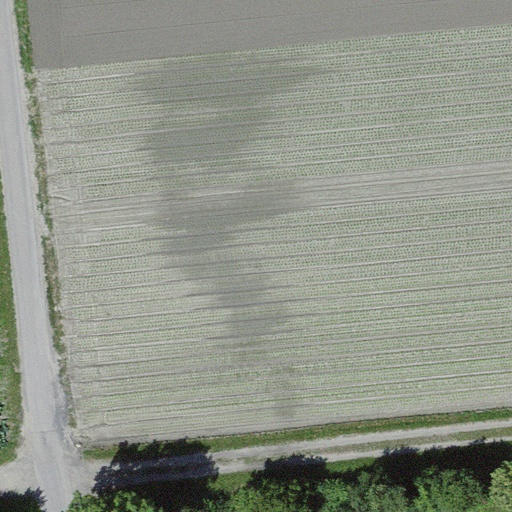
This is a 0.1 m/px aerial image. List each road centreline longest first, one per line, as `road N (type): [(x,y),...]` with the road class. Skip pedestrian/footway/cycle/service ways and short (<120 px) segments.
road 1 (unclassified): [(73,511),(14,0)]
road 2 (track): [(511,438),(0,489)]
